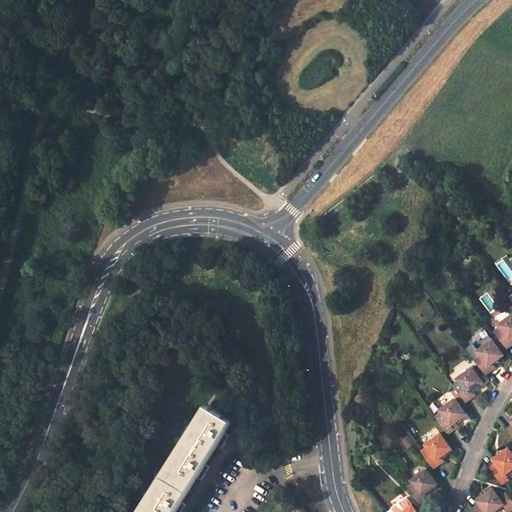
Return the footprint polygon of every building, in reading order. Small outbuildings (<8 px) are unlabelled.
[(511,312),(500,322),(501,324),(496,328),(509,345),(511,342),(511,338),(511,337),(511,336),(511,312)] [(505,350),(494,335),(478,346),(481,350),(475,354),(486,370),(493,365),(490,362),(505,350)] [(475,362),(460,373),(462,376),(455,380),(468,398),(475,393),(472,389),(487,378),(475,362)] [(458,424),(456,421),(470,411),(458,395),(443,406),(445,409),(439,413),(451,429),(458,424)] [(231,418),(207,403),(140,511),(142,511),(173,511),(176,507),(199,470),(219,438),(231,418)] [(425,448),(438,465),(444,460),(441,456),(456,446),(444,431),(429,442),(431,444),(425,448)] [(501,456),(493,462),(507,480),(511,476),(511,441),(498,452),(501,456)] [(427,493),(443,481),(431,465),(416,477),(418,480),(411,485),(424,501),(430,496),(427,493)] [(498,482),(482,494),(485,499),(479,504),(485,511),(501,511),(498,507),(509,500),(511,503),(511,490),(510,488),(505,491),(498,482)]
